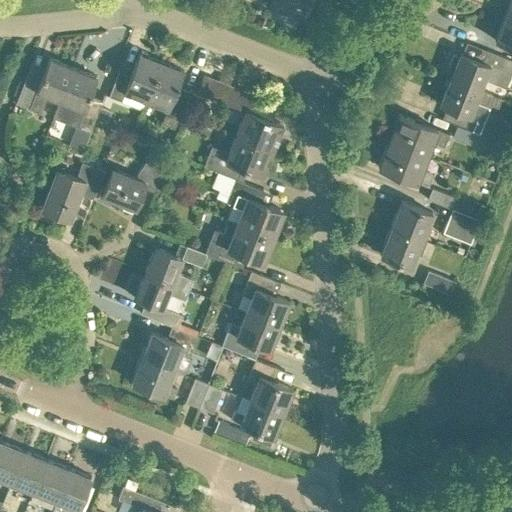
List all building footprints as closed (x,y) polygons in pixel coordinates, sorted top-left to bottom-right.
[(269,0),(267,7),(288,15),(291,7),(293,0),(269,0)] [(293,0),(291,7),(303,12),(307,0),(293,0)] [(511,15),(504,13),(494,38),(511,45),(511,15)] [(124,91),(145,99),(160,61),(145,55),(146,51),(139,49),(129,75),(118,70),(108,94),(120,99),(124,91)] [(452,67),(448,76),(479,89),(483,78),(505,86),(511,67),(511,58),(486,49),(481,60),(458,51),(457,54),(452,52),(447,65),(452,67)] [(46,94),(59,99),(72,65),(48,56),(43,69),(29,64),(15,101),(28,106),(28,107),(39,111),(46,94)] [(160,61),(145,99),(166,108),(161,121),(173,126),(187,90),(176,85),(182,70),(160,61)] [(72,65),(59,99),(73,105),(70,114),(79,117),(76,125),(89,130),(90,130),(104,93),(103,93),(101,99),(88,94),(96,75),(72,65)] [(244,109),(234,134),(272,148),(282,122),(270,118),(276,103),(223,82),(203,74),(196,90),(244,109)] [(441,117),(456,123),(478,132),(489,105),(474,100),(479,89),(448,76),(438,102),(446,105),(441,117)] [(398,112),(387,139),(426,154),(431,141),(443,145),(448,132),(398,112)] [(478,132),(456,123),(451,134),(474,143),(506,156),(510,144),(478,132)] [(75,124),(67,143),(82,149),(89,130),(76,125),(75,124)] [(202,164),(233,177),(241,180),(246,168),(261,174),(272,148),(234,134),(227,151),(210,145),(202,164)] [(426,154),(387,139),(377,165),(427,185),(432,171),(421,167),(426,154)] [(97,195),(111,200),(112,197),(134,206),(142,186),(154,190),(168,155),(150,148),(146,157),(134,175),(111,167),(103,187),(100,186),(97,195)] [(165,165),(178,170),(182,159),(169,153),(165,165)] [(56,166),(40,206),(68,217),(78,191),(91,196),(102,168),(81,160),(76,174),(56,166)] [(227,217),(272,235),(282,209),(258,199),(262,188),(241,180),(233,177),(224,200),(232,203),(226,216),(227,217)] [(451,207),(464,212),(468,202),(453,196),(453,195),(431,186),(427,197),(451,207)] [(400,199),(389,225),(421,238),(431,211),(400,199)] [(464,212),(451,207),(442,230),(469,241),(478,218),(464,212)] [(272,235),(227,217),(222,231),(213,228),(204,251),(233,262),(237,251),(261,261),(272,235)] [(421,238),(389,225),(379,252),(410,265),(421,238)] [(154,245),(144,270),(188,288),(192,278),(175,271),(180,256),(200,264),(205,252),(178,241),(174,253),(154,245)] [(250,296),(244,310),(278,323),(287,299),(274,294),(279,281),(250,269),(241,292),(250,296)] [(422,281),(449,292),(454,279),(427,269),(422,281)] [(188,288),(144,270),(134,296),(153,303),(149,315),(176,326),(181,313),(161,305),(167,291),(184,298),(188,288)] [(222,344),(250,355),(255,342),(268,347),(278,323),(244,310),(239,324),(229,321),(220,344),(222,344)] [(150,330),(140,355),(172,368),(179,352),(188,355),(196,334),(170,324),(166,336),(150,330)] [(172,368),(140,355),(130,380),(162,393),(163,392),(172,396),(175,387),(166,383),(172,368)] [(254,383),(248,398),(282,411),(292,387),(278,382),(284,369),(254,357),(245,380),(254,383)] [(208,382),(194,376),(184,400),(198,405),(208,382)] [(221,387),(208,382),(198,405),(212,411),(221,387)] [(282,411),(248,398),(243,412),(234,408),(230,418),(239,421),(239,422),(272,435),(282,411)] [(218,418),(213,430),(238,440),(243,428),(218,418)] [(0,441),(0,476),(10,481),(23,448),(8,442),(1,440),(0,441)] [(10,481),(32,490),(45,457),(30,451),(23,448),(10,481)] [(32,490),(55,498),(68,466),(53,460),(52,460),(45,457),(32,490)] [(68,466),(55,498),(83,510),(92,486),(86,484),(87,480),(88,480),(90,474),(75,468),(75,469),(68,466)] [(126,479),(124,485),(133,489),(136,482),(126,479)] [(141,506),(139,511),(159,511),(164,501),(133,489),(124,485),(122,484),(117,497),(141,506)]
